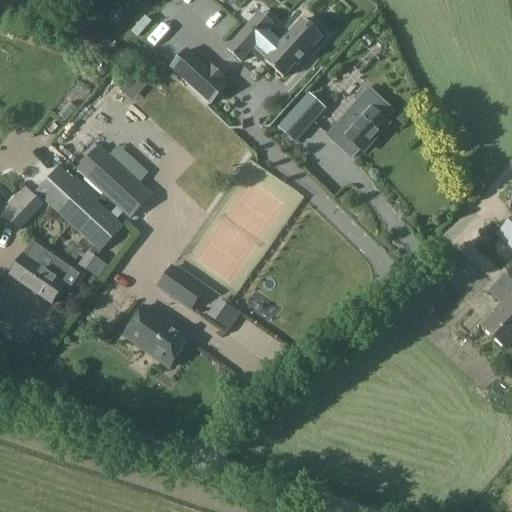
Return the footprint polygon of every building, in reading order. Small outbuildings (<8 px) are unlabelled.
[(511,2),(506,0),(470,0),(464,19),(511,36),(511,2)] [(267,34),(254,22),(233,46),(247,59),(262,42),(275,54),(271,58),(289,74),(309,52),(310,53),(329,33),(310,16),(288,40),(274,27),(267,34)] [(194,47),(178,65),(217,101),(233,83),(229,79),(232,75),(218,63),(215,66),(194,47)] [(339,131),(363,153),(389,125),(364,103),(339,131)] [(318,120),(300,104),(277,129),(296,145),(318,120)] [(153,196),(99,147),(77,171),(131,221),(153,196)] [(191,199),(207,181),(186,161),(169,179),(191,199)] [(99,252),(125,228),(59,166),(34,192),(99,252)] [(396,210),(409,198),(398,185),(385,198),(396,210)] [(25,189),(1,214),(6,219),(10,214),(11,213),(28,195),(29,193),(25,189)] [(11,213),(10,214),(6,219),(5,220),(18,232),(43,205),(30,192),(29,193),(28,195),(11,213)] [(181,210),(171,227),(191,238),(200,221),(181,210)] [(511,220),(498,236),(511,249),(511,220)] [(72,275),(30,246),(9,277),(51,306),(72,275)] [(107,267),(95,259),(86,272),(97,280),(107,267)] [(171,268),(157,288),(190,311),(204,291),(171,268)] [(483,328),(506,348),(511,341),(511,282),(504,274),(487,292),(499,304),(491,312),(494,315),(483,328)] [(221,301),(209,319),(226,330),(238,313),(221,301)] [(143,308),(123,337),(169,369),(189,340),(143,308)] [(83,346),(97,327),(84,318),(71,337),(83,346)]
